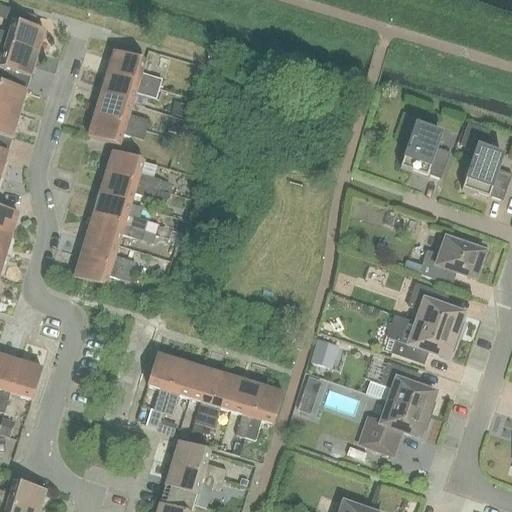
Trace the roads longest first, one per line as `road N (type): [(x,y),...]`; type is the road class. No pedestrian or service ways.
road 1 (unclassified): [(88,511),(94,495),(40,473),(39,456),(80,317),(37,301),(33,290),(48,227),(39,162),(81,28)]
road 2 (unclassified): [(511,254),(503,274),(510,318),(461,472),(465,484),(511,503)]
